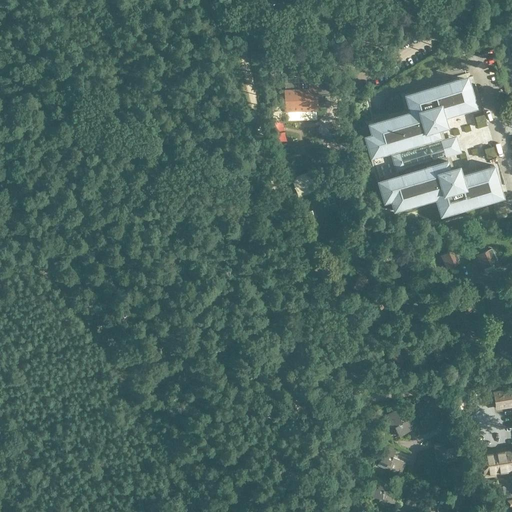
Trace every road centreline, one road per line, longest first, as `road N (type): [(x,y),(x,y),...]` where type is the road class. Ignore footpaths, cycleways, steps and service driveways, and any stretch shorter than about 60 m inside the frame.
road 1 (track): [(234,0),(268,170),(324,282),(362,399),(346,511)]
road 2 (track): [(511,269),(435,278),(420,288),(418,306),(448,322),(484,319),(493,310),(490,297)]
